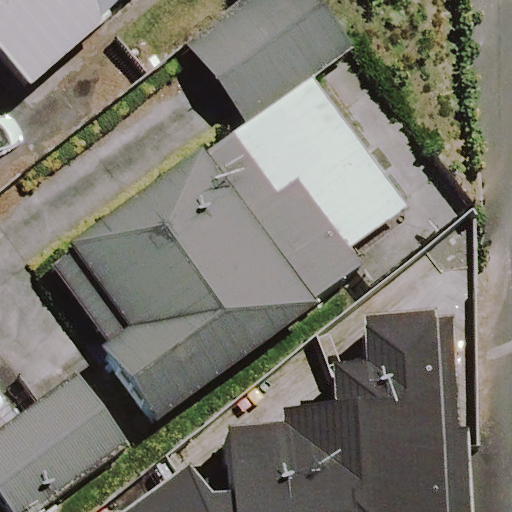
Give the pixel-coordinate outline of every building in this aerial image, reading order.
[(0,0),(0,89),(14,106),(133,0),(0,0)] [(213,138),(289,82),(321,58),(277,0),(227,0),(152,56),(213,138)] [(213,138),(51,260),(112,342),(79,367),(136,443),(407,240),(289,82),(213,138)] [(132,511),(441,511),(431,344),(234,441),(132,511)] [(54,511),(117,465),(50,376),(0,414),(0,511),(54,511)]
